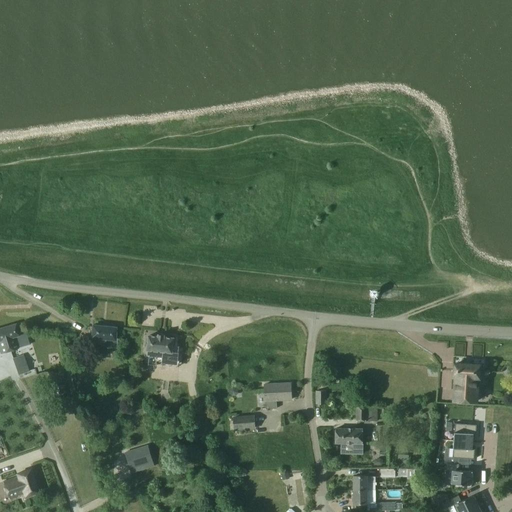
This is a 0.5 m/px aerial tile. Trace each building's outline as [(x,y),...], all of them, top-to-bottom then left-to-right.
[(0,349),(1,353),(10,351),(17,348),(22,347),(29,345),(26,334),(19,336),(19,335),(16,324),(6,327),(0,328),(0,349)] [(91,337),(94,337),(93,345),(105,347),(106,339),(114,339),(116,328),(92,325),(91,337)] [(65,329),(64,337),(75,338),(76,330),(65,329)] [(147,338),(146,346),(148,346),(147,350),(148,350),(147,356),(164,357),(163,362),(175,363),(176,352),(172,352),(174,338),(164,337),(164,335),(159,335),(159,337),(149,336),(149,338),(147,338)] [(29,371),(23,355),(13,359),(19,375),(29,371)] [(482,375),(482,368),(482,367),(480,367),(480,365),(455,364),(454,376),(456,376),(455,400),(477,401),(478,377),(480,377),(480,375),(482,375)] [(292,401),(291,383),(265,384),(266,409),(277,408),(277,401),(292,401)] [(327,404),(327,391),(316,391),(316,404),(327,404)] [(367,407),(356,406),(356,421),(377,421),(378,405),(367,404),(367,407)] [(255,428),(254,416),(234,417),(235,430),(255,428)] [(455,423),(454,440),(473,442),(474,435),(476,435),(477,425),(455,423)] [(336,428),(336,443),(341,443),(362,444),(362,442),(362,429),(336,428)] [(454,440),(453,458),(460,458),(474,459),(475,452),(475,449),(473,449),(473,442),(454,440)] [(148,445),(124,452),(129,468),(152,461),(148,445)] [(446,463),(446,471),(449,471),(448,483),(457,484),(457,486),(462,486),(462,484),(472,485),(473,471),(459,470),(459,464),(446,463)] [(18,477),(3,482),(9,499),(24,494),(25,497),(38,492),(30,469),(17,474),(18,477)] [(415,479),(415,469),(381,469),(381,478),(407,477),(407,479),(415,479)] [(354,476),(354,489),(376,489),(376,477),(368,477),(368,476),(354,476)] [(376,489),(354,489),(354,504),(368,504),(368,511),(395,510),(395,502),(376,502),(376,489)] [(458,496),(447,501),(449,507),(453,505),(456,511),(469,511),(480,507),(474,495),(461,501),(458,496)]
